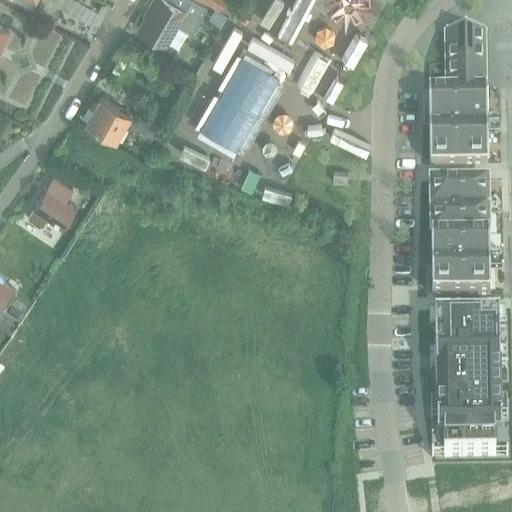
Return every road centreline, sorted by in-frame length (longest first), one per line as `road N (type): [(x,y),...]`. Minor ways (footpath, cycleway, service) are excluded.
road 1 (unclassified): [(394,511),(377,330),(386,65),(399,39),(443,0)]
road 2 (residential): [(0,209),(125,0)]
